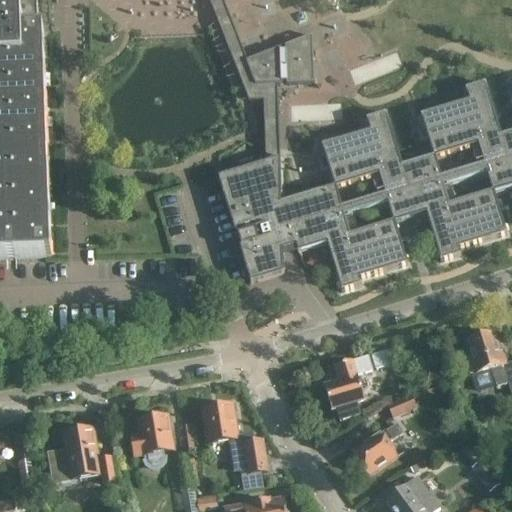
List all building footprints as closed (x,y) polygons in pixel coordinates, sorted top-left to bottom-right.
[(0,0),(0,17),(21,17),(21,33),(37,32),(36,0),(208,0),(248,102),(263,101),(266,165),(280,161),(277,87),(282,87),(282,85),(286,85),(286,87),(312,86),(310,38),(285,48),(285,51),(281,52),(281,50),(247,63),(222,0),(0,0)] [(0,261),(46,260),(37,32),(21,33),(21,17),(0,17),(0,261)] [(511,135),(502,138),(485,85),(465,92),(469,103),(421,118),(433,159),(402,169),(386,116),(366,122),(370,133),(321,148),(334,189),(281,206),(280,161),(266,165),(218,180),(219,181),(237,241),(238,240),(241,247),(239,248),(248,277),(250,285),(284,276),(283,252),(296,249),(298,255),(327,246),(341,294),(361,288),(359,281),(408,266),(395,225),(426,216),(440,264),(461,257),(459,251),(507,236),(494,195),(511,190),(511,135)] [(499,353),(494,336),(467,344),(476,376),(471,377),(476,394),(508,385),(511,396),(511,363),(505,365),(502,352),(499,353)] [(370,359),(374,372),(392,367),(388,353),(370,359)] [(372,373),(368,360),(353,364),(353,363),(336,368),(340,383),(325,388),(332,412),(336,411),(340,423),(361,417),(357,405),(365,402),(357,377),(372,373)] [(412,400),(389,409),(395,422),(417,413),(412,400)] [(232,407),(203,412),(209,447),(230,443),(235,473),(247,470),(248,476),(268,473),(263,442),(253,444),(251,435),(238,438),(232,407)] [(163,459),(162,455),(175,453),(169,418),(138,424),(141,439),(132,440),(135,459),(144,458),(144,459),(146,458),(147,462),(145,463),(147,468),(152,471),(157,472),(162,469),(165,465),(165,459),(163,459)] [(368,479),(397,459),(388,445),(403,435),(397,426),(352,456),(368,479)] [(99,463),(93,431),(63,437),(69,471),(78,469),(81,482),(102,479),(103,487),(117,484),(113,461),(99,463)] [(28,436),(15,437),(19,462),(31,461),(28,436)] [(178,491),(194,488),(189,453),(173,455),(178,491)] [(409,470),(414,478),(428,471),(423,462),(409,470)] [(439,511),(416,480),(386,503),(392,511),(439,511)] [(0,499),(0,511),(14,510),(12,498),(0,499)] [(216,499),(196,502),(197,511),(209,511),(218,511),(216,499)] [(286,511),(284,501),(270,503),(270,501),(252,504),(252,506),(225,511),(286,511)]
